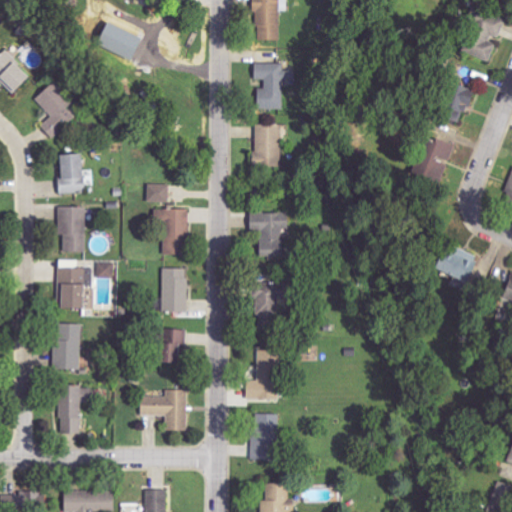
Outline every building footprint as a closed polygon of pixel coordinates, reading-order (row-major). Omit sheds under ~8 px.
[(279,0),(255,0),(255,41),(279,41),(279,0)] [(505,20),(480,10),(463,52),(488,62),(497,40),(505,20)] [(0,55),(0,80),(12,93),(29,77),(5,51),(0,55)] [(283,110),(283,80),(294,80),(294,71),(283,71),(283,64),(254,63),(254,80),(265,80),(265,89),(258,88),(257,109),(283,110)] [(51,117),(40,126),(51,139),(76,118),(68,108),(72,104),(54,82),(36,98),(51,117)] [(458,126),(472,92),(448,82),(434,116),(458,126)] [(283,125),(256,124),(256,167),(282,167),(283,125)] [(454,146),(428,137),(415,177),(441,185),(454,146)] [(83,155),(59,155),(59,194),(84,193),(83,155)] [(511,172),(503,209),(511,211),(511,208),(511,207),(511,172)] [(169,203),(170,185),(148,184),(148,202),(169,203)] [(87,207),(59,207),(58,236),(63,236),(63,252),(86,252),(87,207)] [(189,210),(164,209),(163,255),(188,256),(189,210)] [(287,258),(286,213),(249,213),(250,232),(259,232),(259,258),(287,258)] [(433,272),(467,283),(476,255),(441,244),(433,272)] [(99,278),(115,278),(115,263),(99,262),(99,278)] [(93,268),(59,269),(60,309),(84,309),(83,286),(94,285),(93,268)] [(163,313),(188,314),(188,269),(163,269),(163,313)] [(498,302),(511,305),(511,276),(510,284),(504,282),(498,302)] [(254,283),(254,316),(277,316),(276,282),(254,283)] [(81,371),(82,324),(60,323),(59,341),(55,341),(54,370),(81,371)] [(187,331),(159,330),(158,363),(179,364),(179,349),(186,350),(187,331)] [(246,400),(278,400),(278,351),(258,350),(258,381),(247,381),(246,400)] [(82,434),(82,404),(93,404),(92,386),(60,387),(60,435),(82,434)] [(166,397),(141,396),(141,416),(167,416),(167,431),(188,432),(189,391),(167,390),(166,397)] [(251,460),(276,461),(277,415),(256,414),(256,430),(252,430),(251,460)] [(511,511),(511,486),(499,481),(487,511),(511,511)] [(266,484),(266,501),(262,501),(261,511),(294,511),(294,499),(290,499),(290,484),(266,484)] [(167,511),(167,490),(146,491),(146,511),(167,511)] [(65,511),(113,511),(114,492),(65,492),(65,511)] [(46,511),(46,493),(0,493),(0,511),(46,511)]
